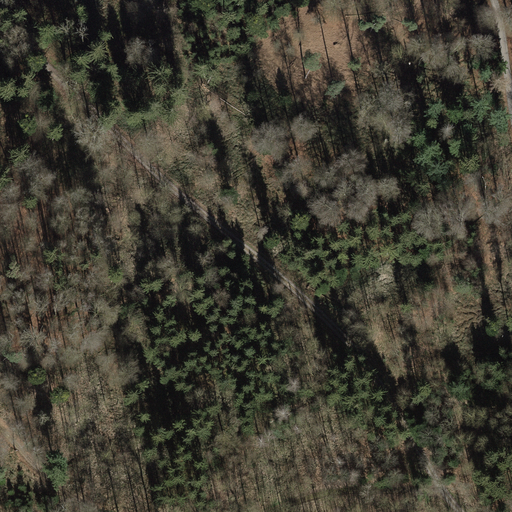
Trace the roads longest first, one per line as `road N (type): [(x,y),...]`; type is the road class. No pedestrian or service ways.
road 1 (track): [(0,17),(164,179),(348,341),(460,511)]
road 2 (track): [(273,511),(324,492),(440,489)]
road 3 (track): [(0,429),(69,496),(99,511)]
